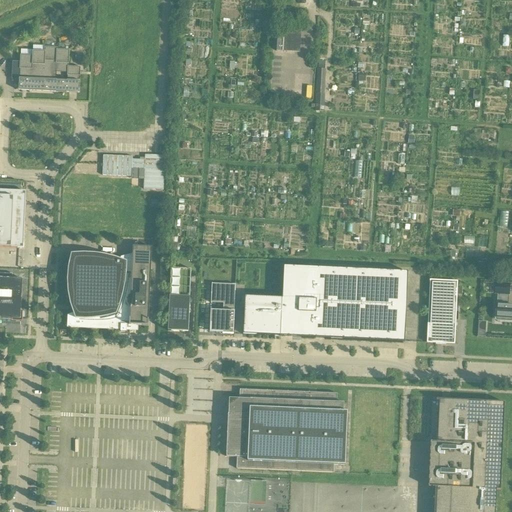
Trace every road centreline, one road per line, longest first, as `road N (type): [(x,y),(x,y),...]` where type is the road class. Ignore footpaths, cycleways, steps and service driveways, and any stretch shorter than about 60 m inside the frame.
road 1 (unclassified): [(511,379),(219,355),(200,364),(40,358)]
road 2 (unclassified): [(48,175),(79,134),(79,109),(6,106),(2,173)]
road 3 (unclassified): [(40,358),(48,175)]
road 4 (unclassified): [(40,358),(29,358),(21,511)]
